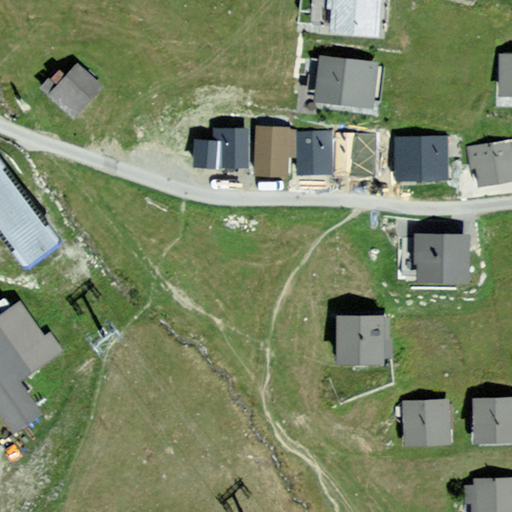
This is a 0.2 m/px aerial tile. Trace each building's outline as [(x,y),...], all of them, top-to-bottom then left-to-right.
[(377,0),(329,0),(329,7),(337,8),(335,29),(375,32),(377,0)] [(511,58),(503,58),(503,91),(511,90),(511,58)] [(373,65),(324,60),(320,97),(369,102),(373,65)] [(50,81),(43,89),(73,115),(98,86),(77,68),(68,79),(60,72),(52,82),(50,81)] [(245,132),(216,131),(216,144),(216,164),(245,164),(245,132)] [(293,132),(260,131),(259,172),(284,173),(285,153),(293,154),(293,132)] [(328,133),(299,134),(300,172),(329,171),(328,133)] [(374,135),(340,134),(339,174),(374,175),(374,135)] [(444,140),(400,140),(400,177),(445,176),(444,140)] [(216,144),(198,143),(197,163),(216,164),(216,144)] [(511,176),(507,145),(471,151),(473,165),(478,164),(481,184),(511,178),(511,176)] [(0,158),(0,236),(24,269),(62,242),(0,158)] [(465,239),(419,238),(418,261),(422,261),(421,279),(464,279),(465,239)] [(0,413),(13,433),(41,414),(19,381),(63,351),(50,332),(44,336),(20,301),(0,314),(0,413)] [(380,322),(343,321),(342,359),(379,359),(380,322)] [(511,402),(478,403),(479,438),(511,437),(511,402)] [(445,404),(407,406),(409,441),(446,440),(445,404)] [(511,511),(511,483),(475,484),(475,487),(467,487),(467,502),(478,502),(477,511),(511,511)]
